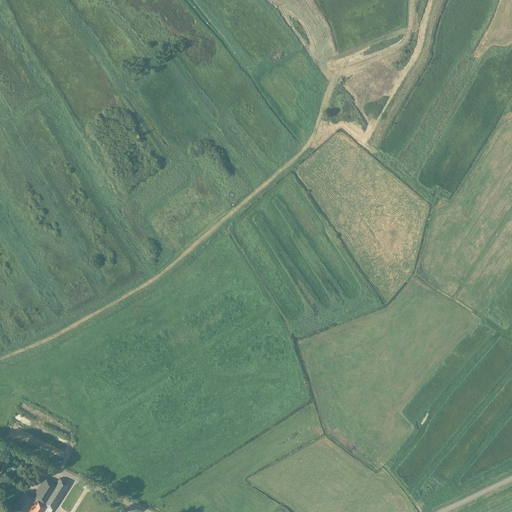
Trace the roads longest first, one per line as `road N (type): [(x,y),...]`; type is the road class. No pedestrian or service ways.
road 1 (track): [(0,359),(167,269),(286,166),(312,135),(338,74),(404,41),(412,0)]
road 2 (tertiary): [(147,511),(0,447)]
